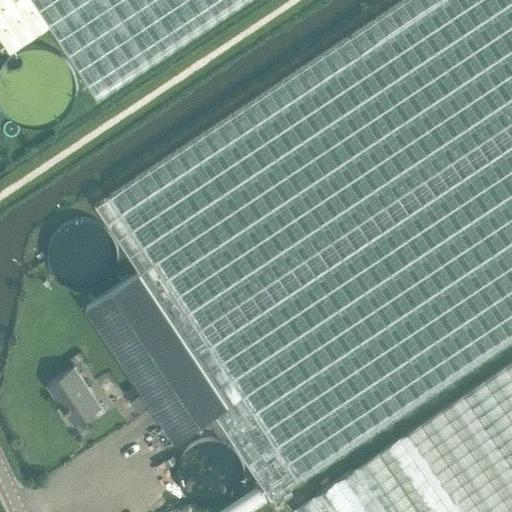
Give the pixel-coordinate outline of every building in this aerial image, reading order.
[(35,0),(0,0),(0,45),(5,42),(10,49),(50,23),(35,0)] [(35,0),(50,23),(98,95),(241,0),(35,0)] [(511,333),(511,0),(399,0),(96,202),(141,268),(86,304),(145,392),(152,404),(175,439),(216,412),(272,495),(511,333)] [(511,511),(511,357),(294,508),(296,511),(511,511)] [(75,365),(48,383),(74,422),(101,404),(75,365)] [(132,386),(125,390),(130,397),(136,393),(132,386)] [(145,392),(133,400),(141,411),(152,404),(145,392)]
